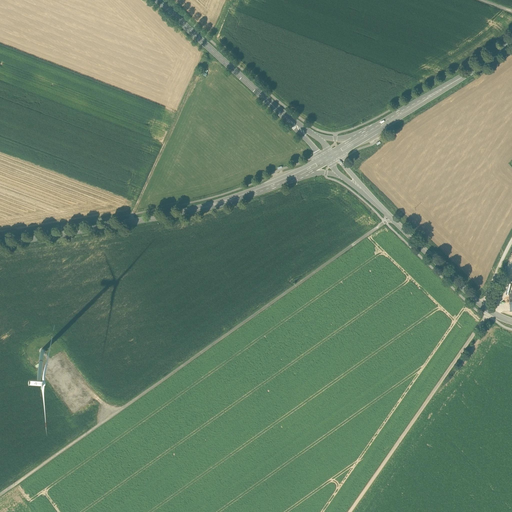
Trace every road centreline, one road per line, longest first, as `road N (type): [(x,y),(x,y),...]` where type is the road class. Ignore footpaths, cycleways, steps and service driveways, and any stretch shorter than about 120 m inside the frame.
road 1 (unclassified): [(0,494),(389,217)]
road 2 (secondary): [(0,244),(219,202),(301,171)]
road 3 (unclassified): [(489,312),(349,511)]
road 4 (tertiary): [(158,0),(299,128)]
road 5 (secondary): [(364,134),(511,39)]
road 6 (track): [(132,221),(189,87)]
road 7 (tertiary): [(389,217),(483,306)]
